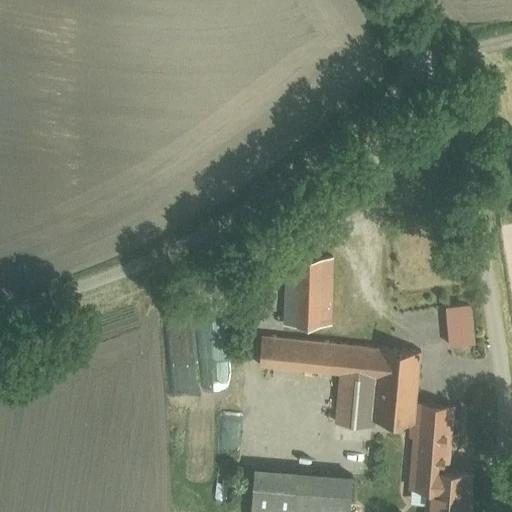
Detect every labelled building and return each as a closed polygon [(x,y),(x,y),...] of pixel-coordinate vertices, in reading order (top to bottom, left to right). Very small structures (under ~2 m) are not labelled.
[(286,259),(285,324),(334,326),(336,260),(286,259)] [(451,310),(454,346),(479,344),(476,308),(451,310)] [(263,367),(343,375),(338,425),(378,429),(379,421),(418,425),(421,403),(426,349),(267,332),(263,367)] [(474,511),(479,472),(455,470),(461,407),(421,403),(418,425),(412,490),(431,492),(429,511),(474,511)] [(258,468),(254,511),(355,511),(358,476),(258,468)]
